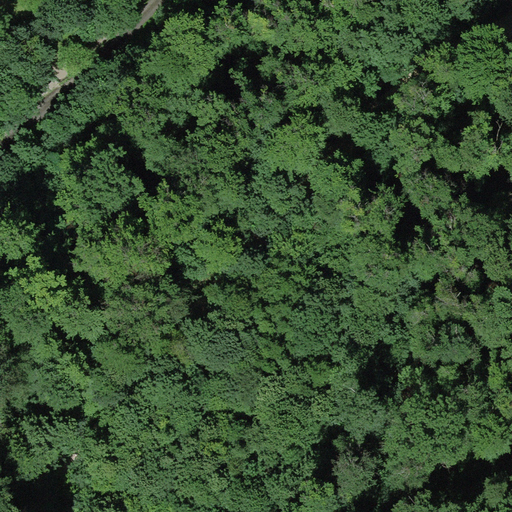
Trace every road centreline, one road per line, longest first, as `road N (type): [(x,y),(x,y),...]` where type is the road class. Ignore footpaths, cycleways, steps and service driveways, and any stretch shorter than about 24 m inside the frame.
road 1 (track): [(511,30),(409,91),(314,179),(26,511)]
road 2 (track): [(156,0),(0,150)]
